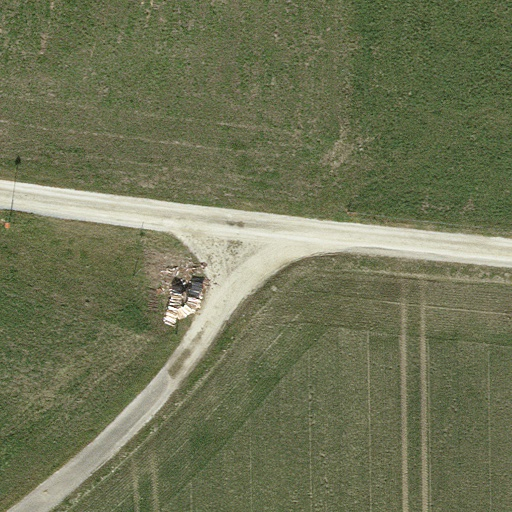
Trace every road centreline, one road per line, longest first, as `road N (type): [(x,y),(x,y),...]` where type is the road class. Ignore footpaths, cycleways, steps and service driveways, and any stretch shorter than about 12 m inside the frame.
road 1 (track): [(29,511),(90,463),(185,365),(266,227),(511,252)]
road 2 (track): [(0,193),(266,227)]
